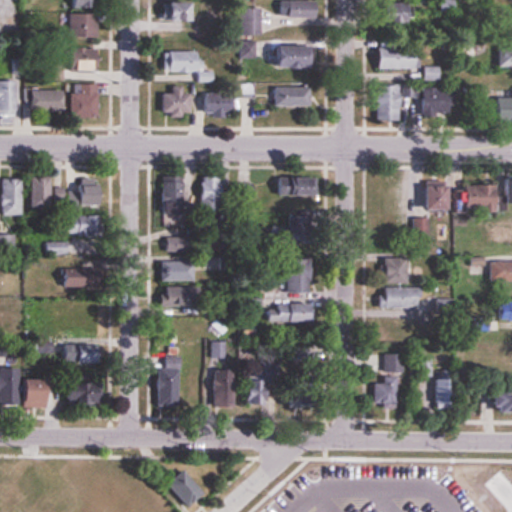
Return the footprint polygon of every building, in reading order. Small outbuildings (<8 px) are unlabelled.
[(93,0),(64,0),(65,8),(93,8),(93,0)] [(305,0),(275,0),(276,17),(306,17),(305,0)] [(434,0),(435,13),(449,13),(449,0),(434,0)] [(155,19),(180,19),(180,1),(155,1),(155,19)] [(373,22),(409,22),(409,3),(373,3),(373,22)] [(235,8),(235,35),(253,35),(253,8),(235,8)] [(64,37),(92,37),(92,14),(64,14),(64,37)] [(454,41),(454,58),(474,58),(474,41),(454,41)] [(298,46),(259,46),(259,68),(298,68),(298,46)] [(511,70),(488,70),(488,93),(511,92),(511,54),(511,47),(491,47),(491,66),(511,66),(511,70)] [(92,48),(62,48),(62,71),(92,71),(92,48)] [(411,68),(411,48),(369,48),(369,68),(411,68)] [(158,71),(191,71),(191,50),(158,50),(158,71)] [(420,68),(420,78),(433,78),(433,68),(420,68)] [(0,114),(19,114),(19,80),(0,79),(0,114)] [(63,117),(90,117),(90,84),(74,84),(74,93),(63,93),(63,117)] [(370,85),(369,121),(393,121),(394,85),(370,85)] [(155,116),(180,116),(180,86),(166,86),(166,93),(155,93),(155,116)] [(302,106),(302,86),(267,86),(267,106),(302,106)] [(443,117),(443,87),(413,87),(413,117),(443,117)] [(25,90),(25,111),(54,111),(54,90),(25,90)] [(196,116),(224,114),(223,93),(195,94),(196,116)] [(510,123),(510,98),(487,98),(487,123),(510,123)] [(153,214),(175,214),(175,176),(153,176),(153,214)] [(309,195),(309,177),(270,177),(270,195),(309,195)] [(215,211),(215,178),(193,178),(193,211),(215,211)] [(511,178),(495,179),(495,204),(511,203),(511,178)] [(2,179),(1,215),(27,215),(27,208),(43,208),(44,179),(2,179)] [(97,204),(97,179),(70,179),(70,204),(97,204)] [(416,181),(416,210),(438,210),(438,181),(416,181)] [(396,222),(397,182),(370,182),(369,213),(383,213),(383,222),(396,222)] [(249,199),(248,183),(231,184),(232,200),(249,199)] [(488,185),(456,186),(456,211),(489,211),(488,185)] [(59,217),(59,234),(81,234),(81,217),(59,217)] [(391,238),(424,238),(424,219),(410,219),(410,225),(391,225),(391,238)] [(511,225),(490,226),(489,243),(511,243),(511,225)] [(159,252),(180,252),(180,238),(159,238),(159,252)] [(73,256),(73,240),(40,242),(41,258),(73,256)] [(376,283),(401,283),(401,259),(376,259),(376,283)] [(190,281),(190,261),(155,261),(155,281),(190,281)] [(511,261),(483,261),(483,281),(511,281),(511,261)] [(281,293),(303,293),(303,262),(281,262),(281,293)] [(54,274),(57,290),(77,287),(75,271),(54,274)] [(191,287),(156,287),(156,306),(191,306),(191,287)] [(373,287),(373,307),(412,307),(412,287),(373,287)] [(511,302),(487,302),(487,320),(511,319),(511,302)] [(308,322),(308,304),(262,304),(262,322),(308,322)] [(51,312),(52,324),(92,324),(92,305),(65,305),(65,312),(51,312)] [(408,339),(408,318),(372,318),(372,339),(408,339)] [(0,334),(12,334),(12,322),(0,322),(0,334)] [(95,345),(56,345),(56,362),(95,362),(95,345)] [(486,365),(486,372),(511,372),(511,350),(475,351),(475,365),(486,365)] [(398,354),(377,354),(377,373),(398,373),(398,354)] [(149,406),(172,406),(173,357),(160,357),(160,368),(150,368),(149,406)] [(416,376),(430,376),(430,360),(416,360),(416,376)] [(0,404),(23,404),(22,368),(0,368),(0,404)] [(201,370),(181,370),(181,406),(201,406),(201,370)] [(208,406),(229,406),(229,372),(208,372),(208,406)] [(30,377),(30,407),(54,407),(54,377),(30,377)] [(389,408),(389,377),(367,377),(367,408),(389,408)] [(262,403),(262,379),(238,379),(238,403),(262,403)] [(448,404),(448,379),(429,379),(429,404),(448,404)] [(95,406),(95,383),(60,383),(60,406),(95,406)] [(511,388),(481,389),(481,412),(511,411),(511,388)] [(174,470),(196,494),(181,508),(159,484),(174,470)] [(367,511),(332,471),(298,499),(301,503),(290,511),(367,511)]
